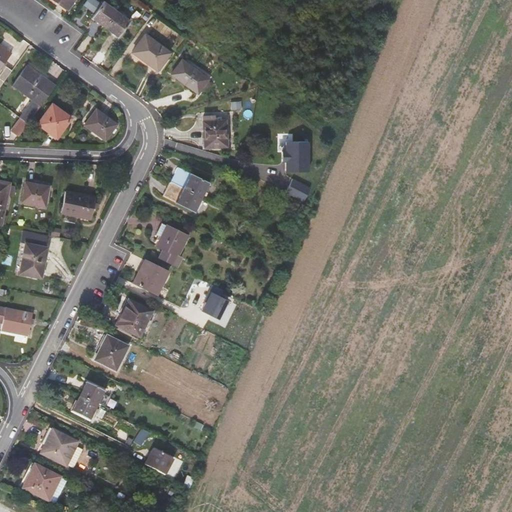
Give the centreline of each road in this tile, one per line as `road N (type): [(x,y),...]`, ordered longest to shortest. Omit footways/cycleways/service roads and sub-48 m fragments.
road 1 (residential): [(16,413),(147,155),(149,126),(134,107)]
road 2 (residential): [(0,151),(112,153),(127,142),(134,107)]
road 3 (residential): [(134,107),(0,9)]
